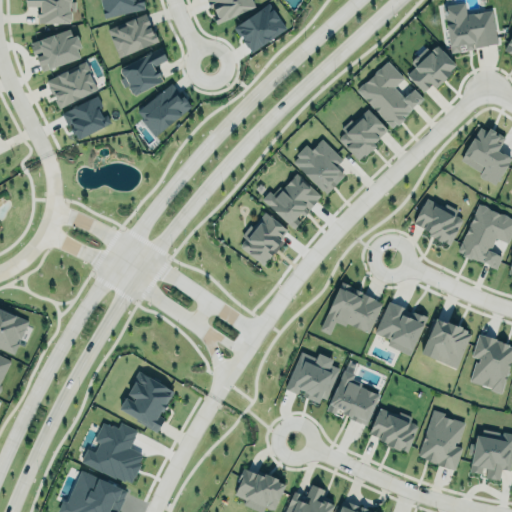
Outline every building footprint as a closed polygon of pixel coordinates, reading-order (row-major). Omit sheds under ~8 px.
[(99,0),(141,0),(143,5),(103,15),(99,0)] [(251,53),(286,28),(268,3),(233,27),(251,53)] [(496,45),(491,10),(465,14),(464,3),(443,6),(449,52),(496,45)] [(117,57),(156,42),(145,13),(106,28),(117,57)] [(29,41),(39,37),(38,35),(69,24),(72,32),(75,31),(80,43),(77,45),(80,55),(39,70),(33,54),(41,51),(40,48),(33,51),(29,41)] [(511,31),(503,47),(511,52),(511,31)] [(406,74),(423,92),(431,84),(434,88),(457,66),(436,44),(426,54),(422,50),(410,62),(414,66),(406,74)] [(161,82),(154,65),(166,60),(161,48),(117,66),(122,77),(119,78),(123,88),(128,86),(131,94),(161,82)] [(43,79),(50,93),(54,91),(57,96),(54,99),(58,107),(98,87),(84,59),(43,79)] [(403,78),(387,61),(355,89),(390,128),(423,100),(413,88),(402,97),(393,87),(403,78)] [(169,82),(138,107),(143,112),(145,110),(159,128),(189,104),(190,100),(180,86),(175,89),(169,82)] [(62,111),(73,139),(110,124),(106,114),(104,115),(96,97),(62,111)] [(356,160),(388,131),(368,109),(336,138),(356,160)] [(496,183),(510,157),(497,150),(504,137),(478,124),(458,163),(496,183)] [(304,145),(295,153),(298,155),(293,160),(323,193),(343,174),(340,170),(339,168),(336,163),(347,155),(341,147),(337,151),(336,152),(323,138),(309,151),(304,145)] [(295,173),(282,188),(279,185),(272,193),(269,189),(261,198),(294,227),(300,220),(295,216),(300,211),(304,215),(308,209),(317,199),(316,198),(320,194),(295,173)] [(450,244),(462,219),(454,215),(456,211),(425,197),(411,226),(450,244)] [(457,253),(496,269),(501,255),(490,250),(494,238),(507,243),(511,231),(511,217),(476,204),(457,253)] [(264,265),(281,241),(279,239),(287,229),(261,211),(236,246),(264,265)] [(381,300),(339,283),(319,330),(329,334),(335,320),(367,334),(381,300)] [(387,299),(374,331),(388,337),(385,344),(408,352),(423,314),(411,309),(411,313),(402,310),(400,312),(397,315),(401,304),(387,299)] [(0,348),(0,306),(28,321),(11,354),(0,348)] [(435,313),(423,348),(430,350),(435,357),(453,365),(467,333),(465,326),(460,321),(453,317),(444,321),(440,320),(441,315),(435,313)] [(468,383),(501,392),(511,353),(511,344),(477,334),(471,357),(475,358),(468,383)] [(284,389),(299,395),(322,404),(337,367),(330,365),(332,358),(317,353),(315,358),(299,351),(284,389)] [(0,384),(10,359),(0,354),(0,384)] [(117,408),(154,430),(160,421),(155,418),(172,390),(167,385),(138,367),(133,375),(135,376),(117,408)] [(342,367),(327,401),(343,408),(341,411),(348,414),(347,417),(364,424),(378,393),(345,379),(347,375),(350,376),(352,371),(342,367)] [(407,451),(418,421),(378,407),(367,437),(407,451)] [(461,447),(456,446),(463,421),(430,411),(417,458),(454,469),(461,447)] [(79,462),(130,485),(143,455),(128,448),(136,430),(119,422),(117,428),(101,421),(93,440),(98,443),(94,452),(85,449),(79,462)] [(469,474),(498,479),(500,469),(509,470),(511,453),(511,434),(477,428),(469,474)] [(260,511),(261,511),(264,507),(273,511),(284,484),(243,466),(232,494),(244,499),(242,504),(260,511)] [(79,469),(125,489),(115,511),(60,511),(56,510),(61,497),(66,499),(79,469)] [(329,511),(334,502),(322,497),(324,490),(311,485),(305,499),(292,493),(283,511),(329,511)] [(373,511),(342,499),(336,511),(373,511)]
